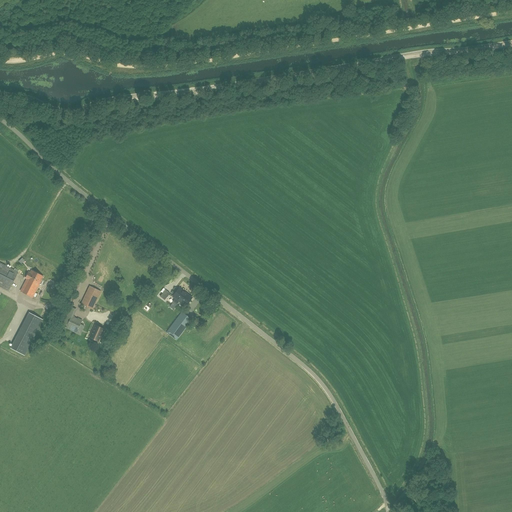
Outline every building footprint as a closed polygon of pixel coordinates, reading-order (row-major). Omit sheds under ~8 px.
[(18,272),(0,262),(0,286),(9,290),(18,272)] [(27,278),(20,291),(33,297),(39,284),(41,284),(43,281),(42,280),(43,276),(31,270),(30,272),(29,272),(26,278),(27,278)] [(101,291),(90,286),(81,304),(92,310),(101,291)] [(48,287),(41,301),(48,304),(55,291),(48,287)] [(173,296),(179,301),(185,306),(192,297),(179,288),(173,296)] [(3,311),(14,316),(19,303),(8,298),(3,311)] [(103,308),(100,313),(107,317),(110,312),(103,308)] [(167,318),(163,323),(170,328),(168,331),(177,338),(191,320),(182,313),(179,317),(172,311),(167,318)] [(27,317),(40,324),(43,320),(29,313),(27,317)] [(80,324),(82,321),(71,316),(66,328),(80,335),(84,326),(80,324)] [(92,335),(91,338),(99,341),(104,330),(94,325),(90,334),(92,335)]
